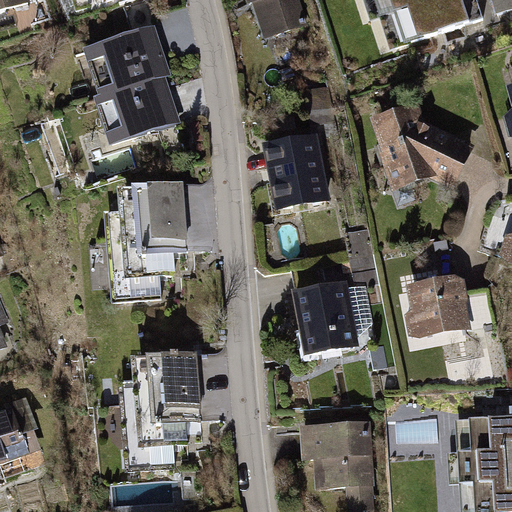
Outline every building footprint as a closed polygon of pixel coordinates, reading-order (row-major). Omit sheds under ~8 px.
[(25,0),(0,0),(0,12),(27,4),(25,0)] [(249,0),(251,5),(263,1),(274,36),(305,26),(296,0),(249,0)] [(372,0),(379,20),(386,18),(397,48),(418,42),(408,10),(396,14),(391,0),(372,0)] [(391,0),(396,14),(408,10),(418,42),(469,25),(460,0),(391,0)] [(478,0),(460,0),(469,25),(485,20),(478,0)] [(511,10),(511,0),(492,0),(498,16),(511,10)] [(167,77),(152,31),(92,51),(101,78),(97,80),(103,98),(161,79),(167,77)] [(103,98),(98,100),(104,119),(109,117),(118,145),(177,126),(161,79),(103,98)] [(328,93),(308,97),(311,113),(326,111),(332,110),(328,93)] [(386,159),(396,188),(436,173),(453,182),(467,150),(420,127),(414,112),(379,125),(391,157),(386,159)] [(314,140),(267,149),(279,211),(326,202),(314,140)] [(182,188),(139,191),(141,213),(144,257),(172,255),(187,253),(182,188)] [(144,257),(141,213),(126,214),(128,236),(131,280),(159,278),(174,276),(172,255),(144,257)] [(345,234),(350,259),(373,255),(368,230),(345,234)] [(131,280),(128,236),(113,237),(115,266),(110,266),(113,303),(161,300),(159,278),(131,280)] [(373,255),(350,259),(355,288),(378,284),(373,255)] [(345,261),(291,271),(308,357),(354,348),(343,286),(350,285),(345,261)] [(428,278),(425,284),(426,289),(412,291),(421,336),(465,327),(461,306),(466,303),(466,298),(463,294),(459,293),(457,283),(442,285),(441,281),(435,277),(428,278)] [(384,346),(369,349),(373,371),(388,368),(384,346)] [(201,423),(196,357),(153,360),(155,382),(158,426),(186,424),(201,423)] [(158,426),(155,382),(140,383),(146,449),(173,447),(188,446),(186,424),(158,426)] [(146,449),(140,383),(125,384),(129,435),(124,436),(127,473),(175,469),(173,447),(146,449)] [(10,414),(0,417),(0,461),(6,478),(45,464),(39,446),(24,452),(10,414)] [(511,511),(511,418),(489,420),(491,452),(481,452),(483,484),(493,484),(494,511),(511,511)] [(491,452),(489,420),(475,421),(477,453),(468,453),(470,485),(479,485),(480,511),(494,511),(493,484),(483,484),(481,452),(491,452)] [(477,453),(475,421),(461,422),(463,454),(457,454),(459,486),(465,486),(466,511),(480,511),(479,485),(470,485),(468,453),(477,453)] [(367,427),(304,431),(306,461),(316,461),(318,490),(371,487),(367,427)] [(181,473),(181,481),(182,492),(183,500),(200,499),(197,472),(181,473)]
